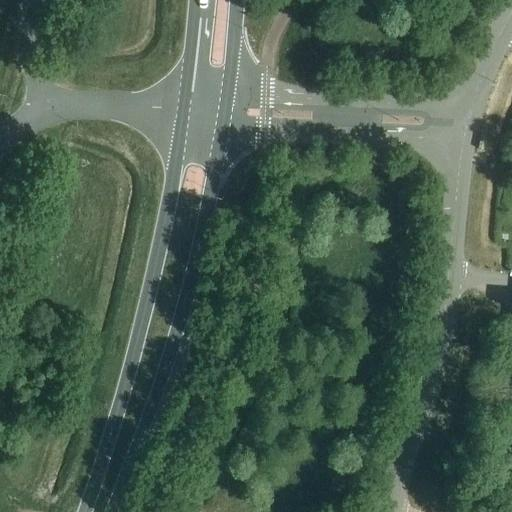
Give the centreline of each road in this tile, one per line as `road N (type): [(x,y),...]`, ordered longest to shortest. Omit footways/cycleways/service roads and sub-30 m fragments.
road 1 (secondary): [(183,111),(133,355),(85,511)]
road 2 (secondary): [(111,511),(180,324),(223,128)]
road 3 (residential): [(392,511),(439,354),(462,142)]
road 4 (residential): [(468,111),(229,94)]
road 5 (residential): [(223,128),(462,142)]
road 6 (residential): [(183,111),(106,105),(50,112)]
